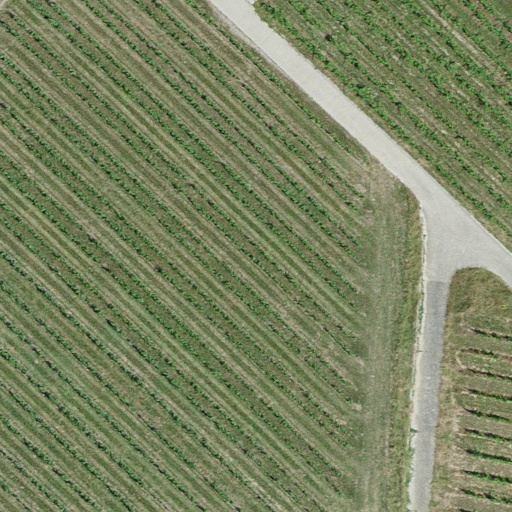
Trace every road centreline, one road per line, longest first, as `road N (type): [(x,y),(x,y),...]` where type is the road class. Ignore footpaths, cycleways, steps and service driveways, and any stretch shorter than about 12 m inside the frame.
road 1 (track): [(234,0),(511,260)]
road 2 (track): [(443,199),(424,511)]
